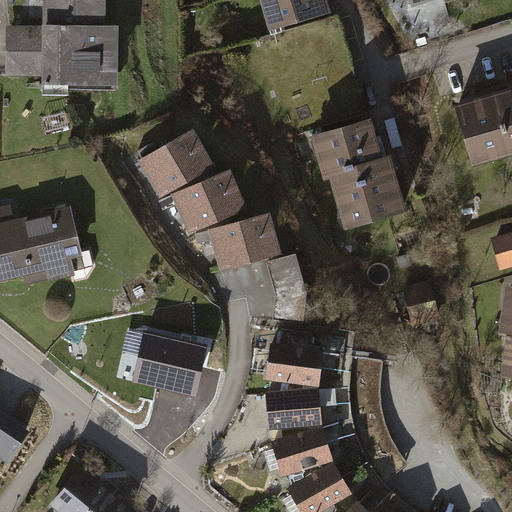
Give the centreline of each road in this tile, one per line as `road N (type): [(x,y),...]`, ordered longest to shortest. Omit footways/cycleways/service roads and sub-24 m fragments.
road 1 (residential): [(195,511),(79,413)]
road 2 (residential): [(79,413),(2,511)]
